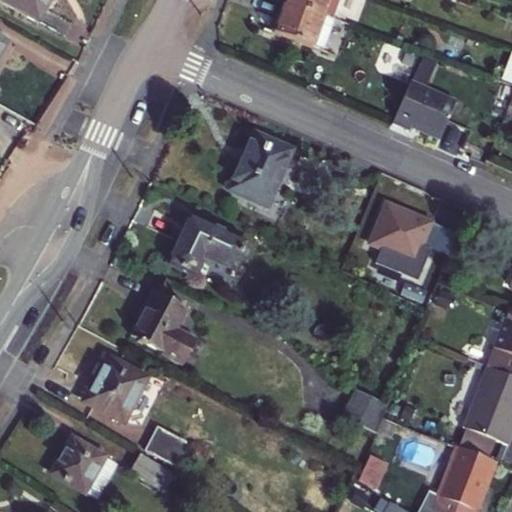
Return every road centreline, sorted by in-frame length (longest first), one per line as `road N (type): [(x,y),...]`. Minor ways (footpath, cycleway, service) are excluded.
road 1 (residential): [(145,46),(511,203)]
road 2 (residential): [(10,308),(68,251),(100,135)]
road 3 (residential): [(100,135),(43,231),(10,308)]
